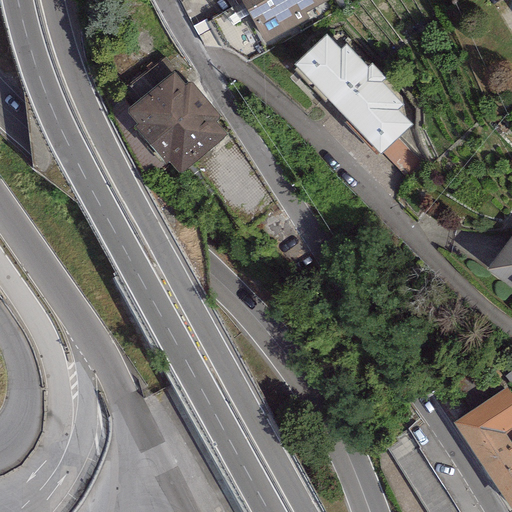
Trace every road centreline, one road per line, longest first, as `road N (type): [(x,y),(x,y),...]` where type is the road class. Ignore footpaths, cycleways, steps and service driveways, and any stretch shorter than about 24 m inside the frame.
road 1 (motorway): [(304,511),(108,148),(52,0)]
road 2 (motorway): [(16,0),(50,104),(266,511)]
road 3 (tertiary): [(0,104),(206,260),(304,381),(368,511)]
road 4 (unclassified): [(196,56),(492,511)]
road 5 (residential): [(196,56),(242,74),(355,175),(440,275),(511,333)]
road 6 (motorway): [(137,406),(0,208)]
road 7 (motorway): [(0,326),(23,392),(22,419),(0,449)]
